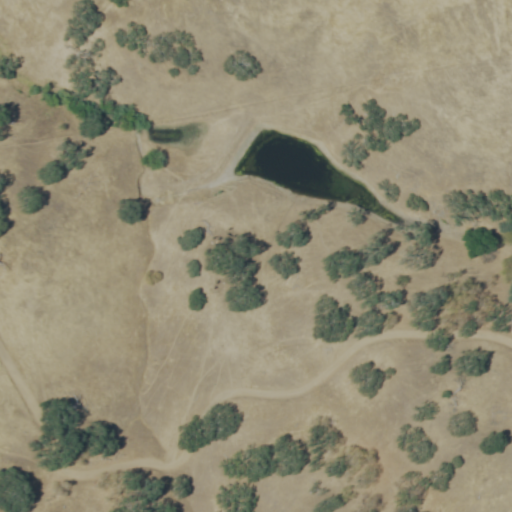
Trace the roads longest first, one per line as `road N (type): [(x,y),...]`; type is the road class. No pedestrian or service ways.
road 1 (track): [(101,468),(167,467),(187,458),(210,405),(223,395),(284,396),(379,333),(488,334),(511,343)]
road 2 (track): [(0,355),(66,462),(76,473),(101,468)]
